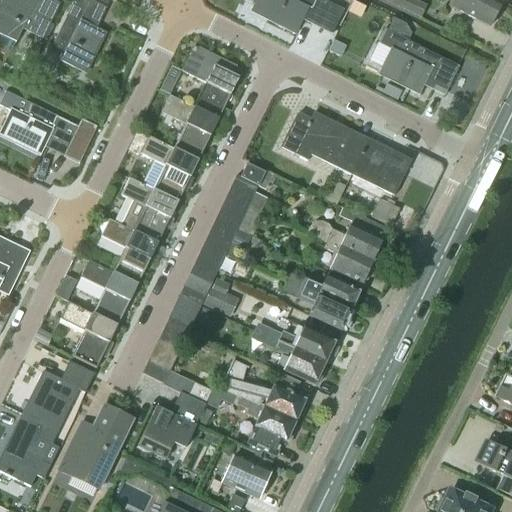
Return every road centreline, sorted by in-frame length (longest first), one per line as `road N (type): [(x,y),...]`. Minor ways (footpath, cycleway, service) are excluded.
road 1 (secondary): [(317,511),(489,164)]
road 2 (residential): [(121,388),(282,59)]
road 3 (residential): [(77,222),(183,11)]
road 4 (residential): [(411,511),(511,306)]
road 5 (residential): [(468,152),(282,59)]
road 6 (residential): [(0,379),(77,222)]
